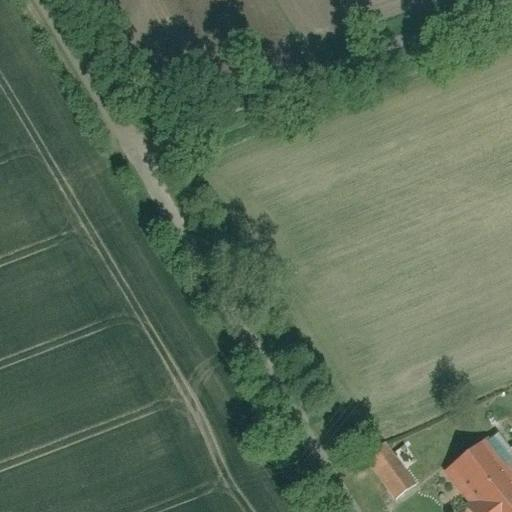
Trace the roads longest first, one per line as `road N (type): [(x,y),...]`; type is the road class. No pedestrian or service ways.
road 1 (unclassified): [(351,511),(137,147)]
road 2 (unclassified): [(137,147),(511,0)]
road 3 (unclassified): [(137,147),(46,0)]
